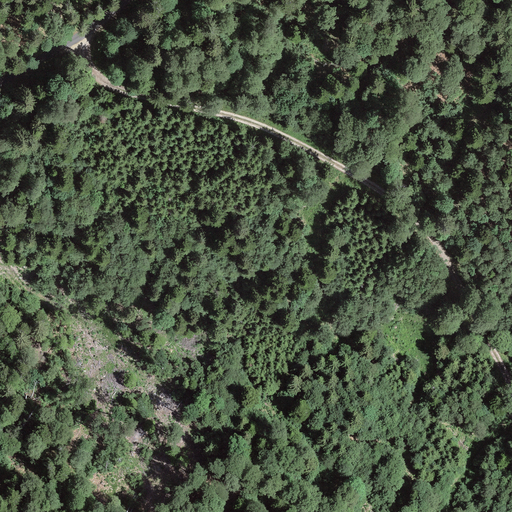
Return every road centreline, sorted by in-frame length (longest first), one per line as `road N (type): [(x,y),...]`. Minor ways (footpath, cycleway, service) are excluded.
road 1 (track): [(79,36),(109,84),(275,132),(373,185),(423,225),(453,266),(511,383)]
road 2 (unclassified): [(126,0),(0,84)]
